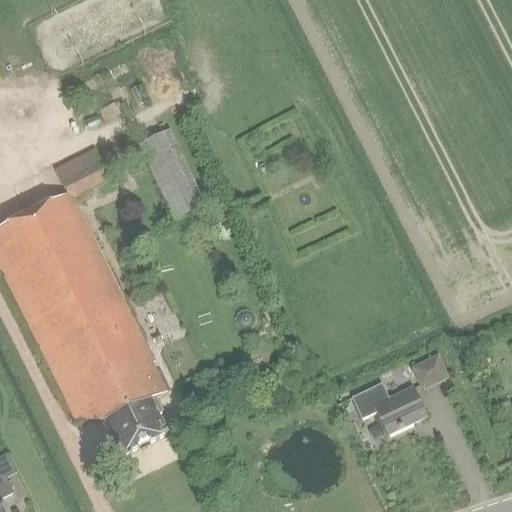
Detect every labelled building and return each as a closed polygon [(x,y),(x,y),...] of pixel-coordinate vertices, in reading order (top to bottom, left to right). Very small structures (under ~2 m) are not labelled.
[(175,224),(207,209),(172,133),(140,148),(175,224)] [(121,461),(168,438),(159,419),(164,416),(157,403),(169,397),(155,368),(158,366),(80,208),(85,205),(83,200),(113,184),(98,153),(58,173),(71,199),(0,234),(0,271),(77,424),(106,428),(121,461)] [(160,336),(152,340),(154,346),(162,342),(160,336)] [(422,394),(449,382),(438,359),(412,371),(422,394)] [(364,396),(353,401),(363,422),(375,416),(373,411),(376,409),(390,438),(429,420),(413,388),(388,400),(382,388),(364,396)] [(14,495),(0,466),(0,496),(2,501),(14,495)]
